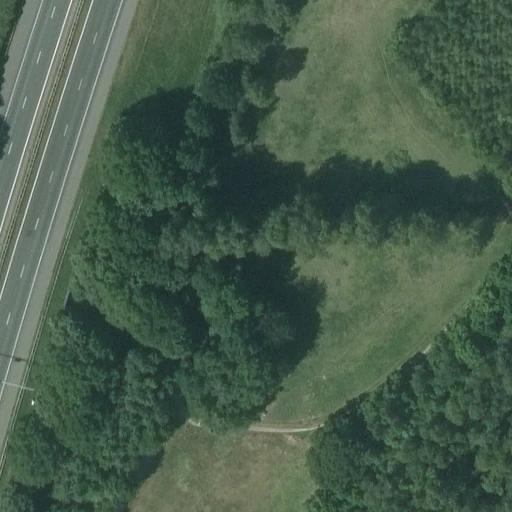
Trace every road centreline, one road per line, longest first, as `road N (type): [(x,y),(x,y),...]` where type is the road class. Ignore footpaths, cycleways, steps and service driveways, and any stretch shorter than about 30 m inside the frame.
road 1 (motorway): [(0,346),(109,0)]
road 2 (motorway): [(58,0),(0,181)]
